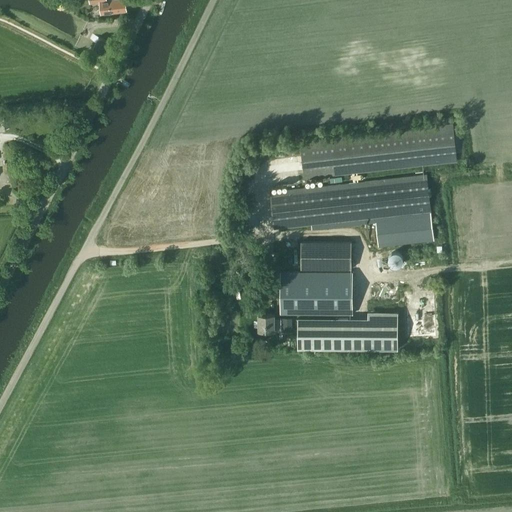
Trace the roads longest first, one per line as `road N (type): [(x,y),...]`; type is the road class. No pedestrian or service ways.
road 1 (unclassified): [(0,406),(212,0)]
road 2 (unclassified): [(0,288),(149,0)]
